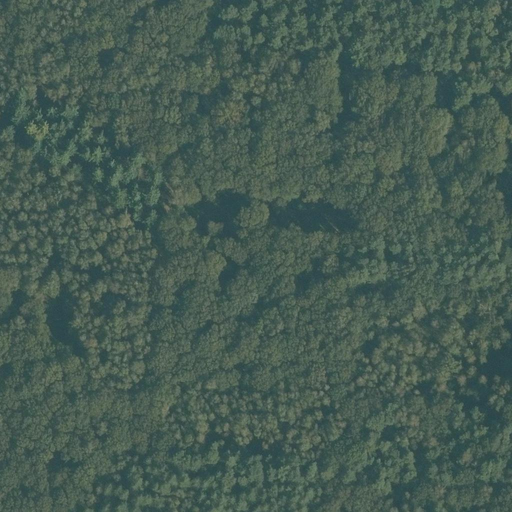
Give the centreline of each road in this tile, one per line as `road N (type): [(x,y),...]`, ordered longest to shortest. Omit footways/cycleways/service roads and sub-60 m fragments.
road 1 (track): [(78,511),(132,444),(197,0)]
road 2 (track): [(492,511),(511,385)]
